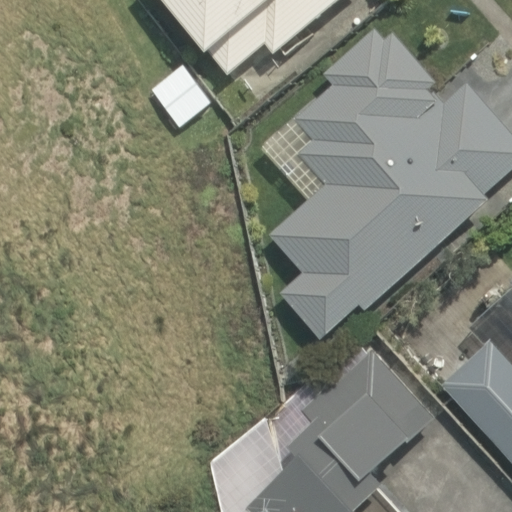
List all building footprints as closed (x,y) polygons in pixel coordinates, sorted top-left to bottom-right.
[(344,0),(170,0),(232,74),(270,42),(279,54),(344,0)] [(364,303),(370,310),(496,197),(488,188),(511,166),(511,128),(469,80),(445,102),(432,88),(442,79),(399,30),(389,39),(376,24),(326,70),(338,83),(301,117),(318,135),(302,150),(330,181),(273,232),(306,269),(282,290),(326,338),(364,303)] [(193,62),(152,88),(182,134),(223,108),(193,62)] [(511,354),(494,335),(443,382),(511,457),(511,280),(511,281),(511,354)] [(306,456),(252,505),(258,511),(367,511),(361,505),(385,484),(378,476),(437,422),(374,353),(337,387),(332,380),(302,408),(316,423),(294,443),(306,456)]
